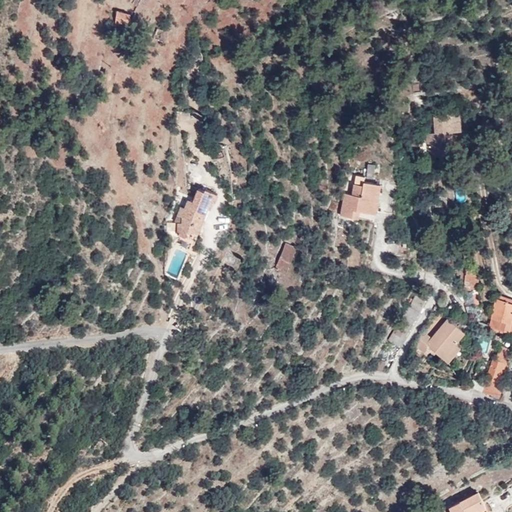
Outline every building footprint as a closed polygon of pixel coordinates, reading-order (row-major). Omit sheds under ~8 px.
[(147,0),(138,0),(130,20),(138,23),(147,0)] [(129,14),(115,10),(110,27),(114,29),(112,40),(121,43),(129,14)] [(162,44),(165,35),(156,31),(152,41),(162,44)] [(458,132),(458,112),(433,114),(433,133),(424,133),(426,156),(449,154),(448,132),(458,132)] [(367,163),(366,178),(378,179),(379,164),(367,163)] [(338,216),(350,219),(352,210),(360,211),(373,214),(380,184),(363,181),(362,185),(353,183),(351,195),(343,194),(338,216)] [(185,231),(196,231),(206,207),(207,208),(210,200),(212,201),(215,193),(203,189),(202,191),(196,188),(192,200),(186,198),(182,207),(179,206),(177,211),(179,215),(180,215),(180,221),(176,222),(175,234),(183,236),(185,231)] [(352,210),(350,219),(358,220),(360,211),(352,210)] [(193,240),(196,231),(185,231),(183,236),(193,240)] [(285,273),(295,247),(285,244),(274,269),(285,273)] [(479,279),(466,268),(463,290),(477,291),(479,279)] [(511,314),(511,304),(495,299),(486,328),(506,335),(511,314)] [(445,319),(428,339),(423,345),(429,350),(440,360),(452,345),(462,333),(445,319)] [(423,345),(428,339),(420,333),(409,346),(422,357),(429,350),(423,345)] [(457,350),(452,345),(440,360),(445,364),(457,350)] [(500,365),(506,367),(511,350),(500,346),(495,363),(500,365)] [(479,391),(490,396),(500,365),(495,363),(490,361),(479,391)] [(490,396),(498,398),(505,372),(506,367),(500,365),(490,396)] [(106,444),(98,439),(91,449),(98,455),(106,444)] [(488,510),(478,490),(448,507),(450,511),(492,511),(491,509),(488,510)]
